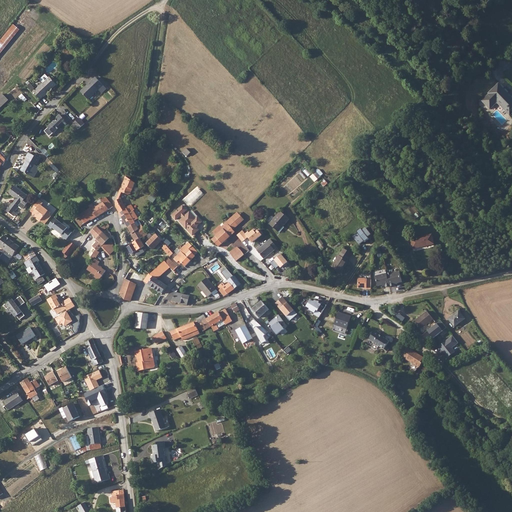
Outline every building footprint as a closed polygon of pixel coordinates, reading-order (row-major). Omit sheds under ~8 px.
[(0,40),(0,55),(20,28),(13,23),(0,40)] [(49,77),(36,89),(34,92),(40,99),(43,96),(44,97),(52,89),(50,88),(56,83),(49,77)] [(81,91),(88,99),(98,89),(102,93),(106,88),(95,77),(81,91)] [(511,99),(500,87),(484,102),(491,109),(498,102),(511,116),(511,115),(511,99)] [(0,109),(10,100),(3,93),(0,96),(0,109)] [(56,122),(55,121),(54,121),(48,127),(54,133),(56,131),(57,132),(61,128),(62,129),(65,126),(64,124),(66,123),(64,120),(65,120),(62,117),(60,114),(57,117),(58,119),(59,119),(56,122)] [(79,118),(73,123),(78,129),(85,124),(79,118)] [(27,158),(21,170),(34,177),(40,167),(36,165),(40,159),(29,152),(26,157),(27,158)] [(311,176),(315,181),(324,174),(320,169),(311,176)] [(135,183),(126,176),(125,179),(120,190),(119,191),(124,193),(128,195),(130,194),(135,183)] [(8,192),(15,197),(16,200),(12,204),(12,203),(9,207),(8,206),(5,210),(14,217),(17,213),(15,212),(19,206),(23,209),(29,201),(25,198),(27,196),(14,185),(8,192)] [(96,205),(95,206),(95,207),(92,209),(97,216),(113,206),(109,202),(106,197),(101,200),(103,203),(97,207),(96,205)] [(121,198),(116,201),(116,203),(116,207),(119,213),(128,227),(131,225),(134,224),(135,223),(135,222),(134,221),(138,218),(133,211),(129,213),(126,207),(123,203),(121,198)] [(39,199),(30,211),(33,213),(33,214),(39,219),(39,218),(41,219),(41,220),(45,224),(51,216),(50,212),(41,205),(43,203),(39,199)] [(85,211),(79,215),(84,223),(85,223),(90,219),(91,220),(97,216),(92,209),(95,207),(95,206),(92,203),(89,206),(90,208),(85,211)] [(184,218),(182,219),(185,222),(183,224),(186,228),(189,230),(188,230),(193,235),(199,230),(196,227),(201,222),(197,217),(195,219),(189,213),(186,216),(183,213),(186,210),(183,206),(172,215),(176,220),(181,215),(184,218)] [(280,211),(269,224),(277,231),(282,225),(283,226),(289,219),(280,211)] [(67,228),(68,227),(55,218),(48,226),(52,228),(53,227),(62,235),(61,235),(67,239),(72,232),(67,228)] [(216,236),(212,240),(218,246),(235,232),(233,230),(238,225),(231,218),(224,225),(226,227),(216,236)] [(131,225),(128,227),(131,233),(130,234),(135,241),(135,242),(140,239),(143,237),(142,234),(145,233),(146,232),(138,220),(135,222),(135,223),(134,224),(131,225)] [(110,233),(107,236),(97,226),(91,232),(93,234),(93,235),(99,240),(93,247),(96,249),(98,251),(103,245),(111,237),(110,233)] [(362,230),(369,240),(373,237),(365,228),(362,230)] [(242,231),(237,235),(242,242),(248,237),(247,236),(243,231),(242,231)] [(162,241),(156,234),(147,243),(153,249),(162,241)] [(4,235),(0,240),(0,246),(12,256),(19,247),(4,235)] [(432,235),(411,240),(413,249),(434,244),(432,235)] [(133,244),(127,247),(131,254),(144,246),(140,239),(135,242),(135,241),(132,243),(133,244)] [(271,239),(257,250),(264,259),(275,250),(274,249),(277,247),(271,239)] [(111,240),(103,247),(110,255),(115,250),(112,247),(113,246),(111,240)] [(68,260),(77,245),(70,241),(61,256),(68,260)] [(192,246),(190,244),(189,246),(187,245),(174,259),(179,264),(181,262),(185,266),(195,256),(188,249),(190,247),(191,248),(192,246)] [(166,245),(163,248),(170,256),(173,253),(166,245)] [(237,247),(230,253),(236,261),(244,255),(241,251),(240,249),(237,247)] [(23,254),(27,261),(36,256),(32,249),(23,254)] [(339,255),(332,267),(341,273),(348,261),(347,260),(351,253),(344,249),(340,256),(339,255)] [(27,261),(24,262),(28,268),(30,267),(37,279),(35,280),(38,285),(45,281),(42,276),(45,274),(38,262),(39,261),(36,256),(27,261)] [(94,258),(87,269),(96,275),(94,277),(99,280),(106,271),(98,265),(100,262),(94,258)] [(169,258),(165,262),(168,265),(173,271),(177,267),(169,258)] [(148,274),(144,281),(153,287),(158,280),(154,278),(161,271),(157,268),(150,274),(148,274)] [(376,276),(379,288),(403,283),(400,270),(376,276)] [(130,282),(125,279),(120,294),(122,297),(124,299),(130,301),(136,284),(135,284),(139,277),(137,276),(138,273),(136,271),(134,274),(133,273),(130,282)] [(215,271),(211,274),(217,281),(220,278),(215,271)] [(207,278),(198,285),(208,297),(212,293),(214,295),(218,292),(207,278)] [(372,289),(373,279),(359,278),(359,288),(372,289)] [(158,280),(153,287),(162,294),(167,286),(158,280)] [(230,283),(219,291),(224,296),(227,293),(228,294),(239,285),(235,280),(230,284),(230,283)] [(189,296),(171,291),(165,299),(187,305),(189,296)] [(29,302),(33,306),(42,300),(39,295),(29,301),(29,302)] [(66,309),(67,311),(75,306),(70,298),(62,302),(63,304),(61,305),(59,301),(60,301),(56,295),(49,299),(48,301),(53,309),(54,309),(57,314),(66,309)] [(13,299),(4,305),(7,309),(9,308),(16,317),(17,316),(20,320),(25,316),(19,307),(25,303),(21,296),(14,301),(13,299)] [(284,296),(276,303),(290,320),(298,314),(284,296)] [(318,311),(322,313),(327,305),(323,302),(321,304),(319,303),(319,302),(315,301),(314,302),(313,301),(312,301),(311,300),(309,300),(308,300),(306,300),(305,300),(304,300),(305,301),(302,303),(306,307),(307,306),(310,308),(310,309),(315,313),(317,310),(318,310),(318,311)] [(258,305),(253,310),(259,317),(269,309),(262,301),(258,305)] [(239,309),(236,303),(231,306),(235,312),(239,309)] [(218,312),(206,318),(211,326),(214,331),(219,328),(218,328),(225,324),(226,325),(232,321),(225,309),(219,313),(218,312)] [(74,321),(68,311),(56,318),(60,326),(64,323),(65,326),(74,321)] [(427,311),(414,321),(420,329),(433,319),(427,311)] [(459,311),(448,319),(454,326),(464,318),(459,311)] [(138,312),(137,328),(148,329),(149,313),(138,312)] [(335,323),(334,324),(347,329),(350,320),(351,317),(339,313),(335,323)] [(204,315),(203,315),(197,319),(198,321),(170,331),(174,339),(181,337),(183,340),(204,332),(203,331),(211,326),(206,318),(206,319),(204,315)] [(251,321),(254,327),(263,344),(264,344),(265,346),(268,345),(266,342),(268,341),(265,334),(266,334),(258,318),(251,321)] [(441,320),(428,331),(434,338),(448,327),(441,320)] [(249,325),(238,328),(244,347),(254,344),(249,325)] [(58,326),(53,329),(58,336),(63,334),(58,326)] [(30,327),(17,336),(22,344),(36,336),(30,327)] [(162,331),(153,337),(157,343),(166,338),(162,331)] [(373,333),(369,339),(374,342),(374,343),(378,346),(379,345),(385,349),(386,346),(389,341),(380,335),(380,334),(377,331),(372,332),(373,333)] [(449,357),(456,351),(453,348),(460,343),(453,335),(440,346),(449,357)] [(198,338),(193,340),(196,345),(198,348),(202,347),(198,338)] [(103,362),(94,339),(86,342),(90,351),(88,352),(94,366),(95,365),(103,362)] [(183,357),(188,354),(182,346),(177,349),(183,357)] [(400,356),(419,367),(422,363),(420,362),(423,357),(406,347),(400,356)] [(139,365),(137,365),(138,371),(153,367),(155,365),(153,358),(148,359),(146,349),(135,351),(136,356),(137,356),(139,365)] [(68,367),(59,372),(64,382),(74,378),(68,367)] [(85,377),(91,391),(100,386),(98,380),(104,378),(101,370),(85,377)] [(55,372),(46,377),(51,386),(60,381),(55,372)] [(27,377),(19,382),(30,399),(37,394),(34,389),(39,386),(36,380),(35,380),(34,380),(30,382),(27,377)] [(17,392),(2,401),(8,410),(22,401),(17,392)] [(38,393),(33,399),(36,402),(41,396),(38,393)] [(73,404),(62,409),(59,411),(63,419),(66,417),(68,422),(79,417),(73,404)] [(149,413),(150,418),(152,418),(156,431),(166,428),(160,410),(149,413)] [(86,429),(89,445),(100,444),(98,428),(86,429)] [(24,435),(32,446),(42,440),(35,429),(24,435)] [(77,435),(71,438),(76,450),(82,448),(77,435)] [(158,466),(160,469),(167,465),(166,461),(163,461),(163,458),(165,457),(164,448),(165,448),(164,442),(157,443),(157,445),(152,445),(153,455),(151,456),(152,463),(157,462),(158,466)] [(35,457),(42,471),(49,467),(42,453),(35,457)] [(104,459),(103,455),(90,459),(91,462),(89,463),(95,483),(109,479),(107,474),(106,474),(102,460),(104,459)] [(125,511),(123,491),(110,492),(111,497),(109,498),(110,503),(114,503),(115,511),(125,511)] [(83,503),(77,506),(80,511),(87,511),(88,511),(83,503)]
